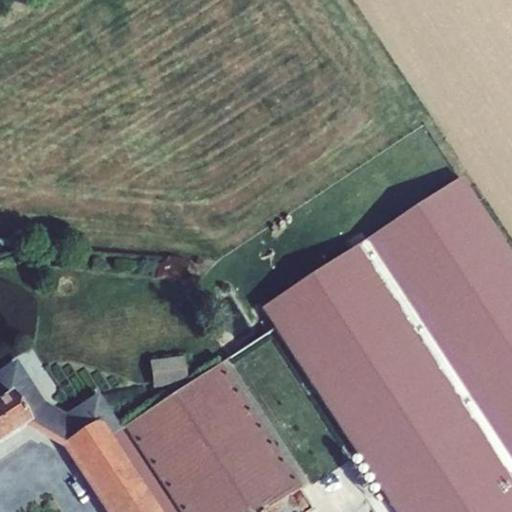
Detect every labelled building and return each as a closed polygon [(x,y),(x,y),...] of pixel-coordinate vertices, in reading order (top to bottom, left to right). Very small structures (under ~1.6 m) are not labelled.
[(511,272),(457,188),(363,249),(511,476),(511,272)] [(511,511),(511,476),(363,249),(266,313),(396,511),(511,511)] [(184,357),(150,362),(152,388),(181,385),(181,389),(187,385),(184,357)] [(0,370),(0,399),(9,393),(22,385),(41,415),(61,426),(74,417),(67,414),(44,402),(16,360),(0,370)] [(181,389),(121,429),(175,511),(261,511),(265,510),(266,511),(301,511),(290,495),(301,488),(220,364),(187,385),(181,389)] [(29,424),(62,445),(97,422),(88,408),(74,417),(61,426),(41,415),(22,385),(9,393),(29,424)] [(0,443),(29,424),(9,393),(0,399),(0,443)] [(67,414),(74,417),(88,408),(97,422),(100,420),(111,435),(121,429),(97,394),(67,414)] [(97,422),(62,445),(60,446),(102,511),(175,511),(121,429),(111,435),(100,420),(97,422)]
